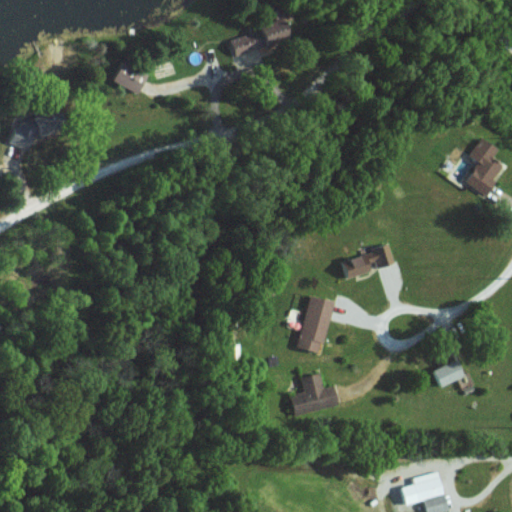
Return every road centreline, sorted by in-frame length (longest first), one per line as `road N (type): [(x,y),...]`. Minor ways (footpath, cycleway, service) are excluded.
road 1 (residential): [(406,0),(282,108),(121,162),(0,225)]
road 2 (residential): [(511,259),(471,301),(402,343),(384,341),(381,316),(454,311)]
